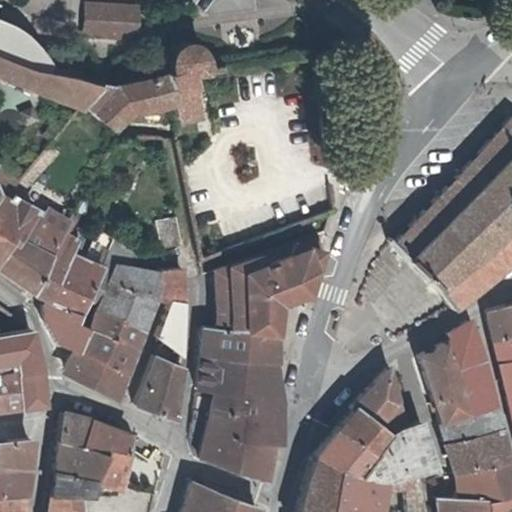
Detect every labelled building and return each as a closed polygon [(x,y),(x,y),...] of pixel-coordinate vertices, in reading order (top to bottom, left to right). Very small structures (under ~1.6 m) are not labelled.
[(0,75),(77,109),(79,106),(99,84),(47,74),(48,70),(48,65),(46,59),(45,56),(35,45),(12,25),(0,19),(0,75)] [(79,106),(90,109),(111,128),(128,110),(148,107),(172,101),(175,116),(198,114),(194,80),(192,76),(189,68),(205,68),(204,60),(204,56),(202,52),(196,47),(192,46),(179,46),(173,50),(170,53),(168,57),(167,66),(168,71),(108,86),(99,84),(79,106)] [(111,128),(90,109),(77,125),(89,134),(100,140),(111,128)] [(390,238),(406,257),(404,259),(432,286),(434,284),(452,306),(506,263),(505,260),(511,252),(511,113),(509,111),(405,222),(390,238)] [(0,176),(5,169),(19,176),(24,170),(0,156),(0,155),(0,176)] [(0,252),(31,214),(35,210),(12,196),(7,200),(3,196),(19,176),(5,169),(0,176),(0,252)] [(46,208),(40,219),(64,232),(71,219),(59,213),(46,208)] [(71,219),(64,232),(71,236),(84,211),(77,208),(71,219)] [(0,252),(0,269),(31,290),(64,232),(40,219),(31,214),(0,252)] [(153,219),(158,245),(182,240),(183,240),(178,214),(153,219)] [(89,297),(113,236),(97,229),(85,258),(76,254),(70,251),(43,298),(42,304),(81,312),(89,297)] [(31,290),(43,298),(70,251),(76,239),(71,236),(64,232),(31,290)] [(268,252),(283,283),(317,268),(321,249),(316,234),(268,252)] [(80,235),(76,239),(70,251),(76,254),(84,236),(80,235)] [(99,300),(98,309),(143,327),(155,295),(168,298),(184,300),(181,265),(157,267),(157,271),(133,266),(137,242),(137,240),(113,236),(89,297),(93,299),(99,300)] [(289,297),(283,283),(268,252),(250,258),(269,333),(275,333),(276,302),(289,297)] [(218,313),(218,326),(269,333),(250,258),(216,268),(218,300),(218,313)] [(317,268),(283,283),(289,297),(298,295),(307,297),(317,268)] [(184,303),(184,300),(168,298),(167,307),(162,321),(156,335),(182,351),(183,338),(184,303)] [(511,303),(487,309),(493,337),(511,334),(511,303)] [(79,348),(88,327),(88,324),(76,320),(81,312),(42,304),(42,309),(43,315),(45,321),(48,328),(52,335),(56,341),(73,347),(74,346),(79,348)] [(143,327),(98,309),(95,315),(92,326),(88,324),(88,327),(135,346),(143,327)] [(440,341),(466,412),(494,403),(475,339),(468,319),(446,331),(448,337),(440,341)] [(203,324),(200,351),(274,363),(275,333),(269,333),(218,326),(214,326),(203,324)] [(0,363),(6,363),(37,357),(35,339),(27,325),(0,329),(0,363)] [(125,369),(135,346),(88,327),(79,348),(125,369)] [(511,360),(511,334),(493,337),(498,361),(511,360)] [(438,420),(466,412),(440,341),(416,354),(438,420)] [(115,394),(125,369),(79,348),(74,346),(73,347),(66,365),(69,373),(115,394)] [(197,385),(281,397),(274,363),(200,351),(197,385)] [(173,416),(180,363),(153,353),(134,401),(173,416)] [(39,368),(37,357),(6,363),(18,404),(42,401),(39,368)] [(511,360),(498,361),(511,412),(511,360)] [(387,362),(350,406),(372,423),(379,415),(397,408),(387,362)] [(0,363),(0,406),(18,404),(6,363),(0,363)] [(282,441),(281,397),(197,385),(193,419),(272,439),(282,441)] [(438,420),(443,441),(500,425),(494,403),(466,412),(438,420)] [(331,427),(372,450),(391,428),(401,425),(397,408),(379,415),(372,423),(350,406),(331,427)] [(57,439),(82,444),(89,417),(60,412),(57,439)] [(120,487),(121,484),(128,434),(89,417),(82,444),(100,447),(94,477),(93,481),(120,487)] [(264,478),(272,439),(193,419),(191,436),(194,454),(264,478)] [(417,420),(401,425),(391,428),(372,450),(356,470),(353,472),(376,475),(410,469),(432,465),(417,420)] [(443,441),(452,468),(506,455),(500,425),(443,441)] [(309,454),(356,470),(372,450),(331,427),(309,454)] [(128,432),(128,434),(121,484),(163,488),(172,455),(128,432)] [(0,466),(24,465),(29,436),(0,437),(0,466)] [(57,439),(54,468),(94,477),(100,447),(82,444),(57,439)] [(378,511),(384,488),(406,485),(406,511),(421,511),(410,469),(376,475),(353,472),(356,470),(309,454),(292,511),(378,511)] [(434,495),(437,511),(486,511),(485,501),(511,495),(511,486),(506,455),(452,468),(458,480),(455,494),(434,495)] [(0,492),(20,491),(24,465),(0,466),(0,492)] [(54,468),(51,494),(90,493),(93,481),(94,477),(54,468)] [(191,477),(181,511),(256,511),(256,504),(226,493),(225,495),(218,492),(219,489),(191,477)] [(0,492),(0,511),(17,511),(20,491),(0,492)] [(51,494),(47,511),(152,511),(158,492),(119,493),(90,493),(51,494)] [(511,511),(511,496),(511,495),(485,501),(486,511),(511,511)]
